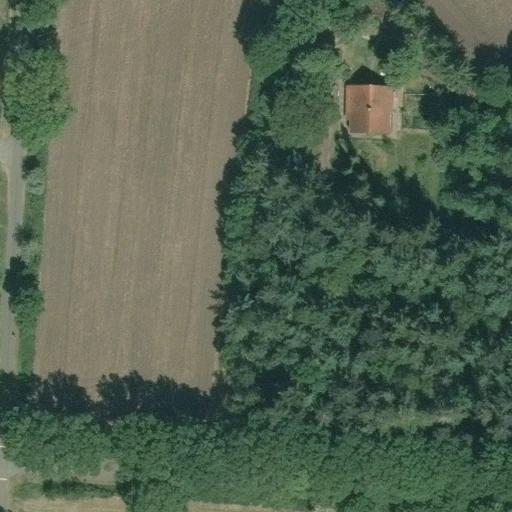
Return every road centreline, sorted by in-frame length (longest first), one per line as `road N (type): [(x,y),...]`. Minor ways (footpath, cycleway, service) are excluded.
road 1 (unclassified): [(511,503),(0,469)]
road 2 (residential): [(0,428),(22,0)]
